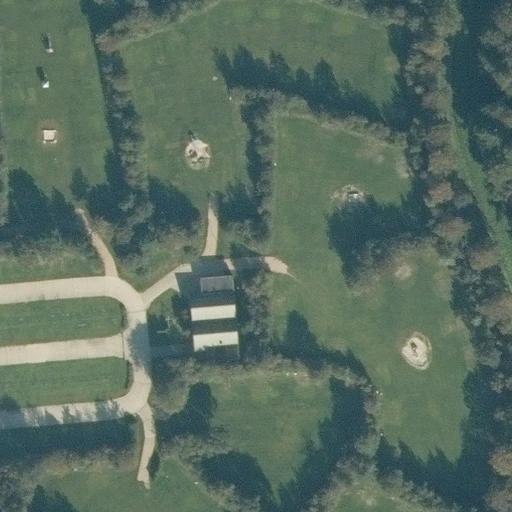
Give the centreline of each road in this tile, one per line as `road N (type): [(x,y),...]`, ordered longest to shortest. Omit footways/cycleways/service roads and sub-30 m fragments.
road 1 (track): [(511,243),(472,138),(466,67),(478,0)]
road 2 (residential): [(0,416),(127,406),(143,386),(139,341)]
road 3 (residential): [(139,341),(133,295),(117,283),(0,292)]
road 4 (residential): [(0,357),(139,341)]
